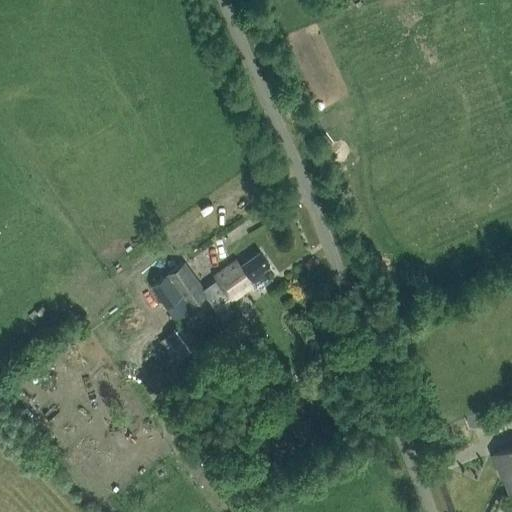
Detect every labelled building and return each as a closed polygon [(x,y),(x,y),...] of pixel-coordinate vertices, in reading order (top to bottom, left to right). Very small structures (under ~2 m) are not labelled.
[(207,295),(218,311),(254,285),(255,287),(266,279),(262,272),(270,266),(260,251),(241,264),(238,259),(217,274),(220,278),(204,288),(185,260),(139,292),(150,308),(161,300),(174,318),(207,295)] [(240,314),(226,325),(234,336),(249,326),(240,314)] [(168,335),(182,356),(200,344),(185,323),(168,335)] [(511,442),(493,450),(499,466),(502,465),(511,491),(511,490),(511,442)] [(254,474),(266,480),(271,470),(260,464),(254,474)]
